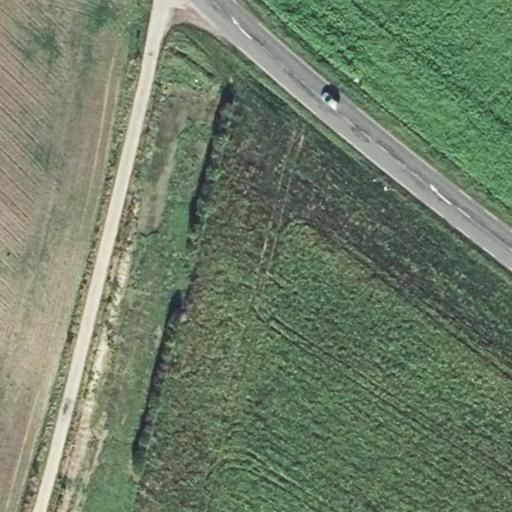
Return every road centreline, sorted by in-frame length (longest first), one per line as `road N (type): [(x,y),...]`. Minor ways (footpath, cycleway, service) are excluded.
road 1 (track): [(36,511),(162,0)]
road 2 (tertiary): [(511,262),(302,87),(213,0)]
